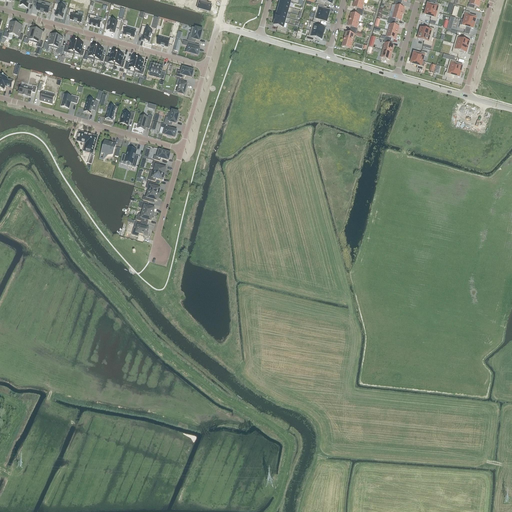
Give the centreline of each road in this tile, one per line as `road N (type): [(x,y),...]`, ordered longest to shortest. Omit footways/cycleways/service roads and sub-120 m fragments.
road 1 (residential): [(204,66),(0,8)]
road 2 (residential): [(181,149),(0,97)]
